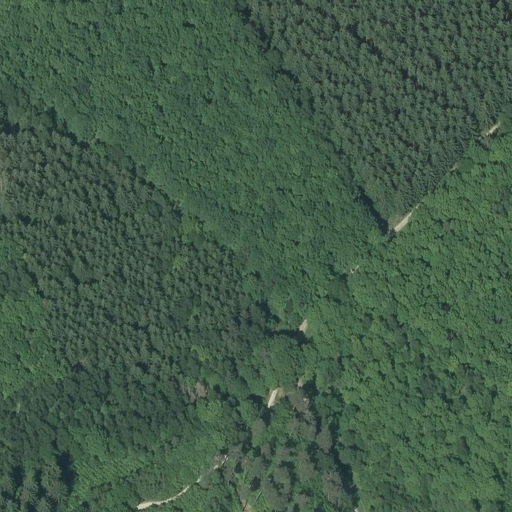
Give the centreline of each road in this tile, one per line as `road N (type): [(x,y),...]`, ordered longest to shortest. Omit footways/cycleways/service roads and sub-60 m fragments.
road 1 (track): [(0,106),(105,190),(209,250),(251,289),(286,356)]
road 2 (unknown): [(229,0),(373,210),(383,238)]
road 3 (unknown): [(286,356),(268,410),(239,447),(186,491),(119,511)]
road 4 (unknown): [(363,511),(298,333)]
road 5 (track): [(383,238),(511,107)]
road 6 (track): [(353,511),(286,356)]
road 7 (track): [(286,356),(309,312),(383,238)]
